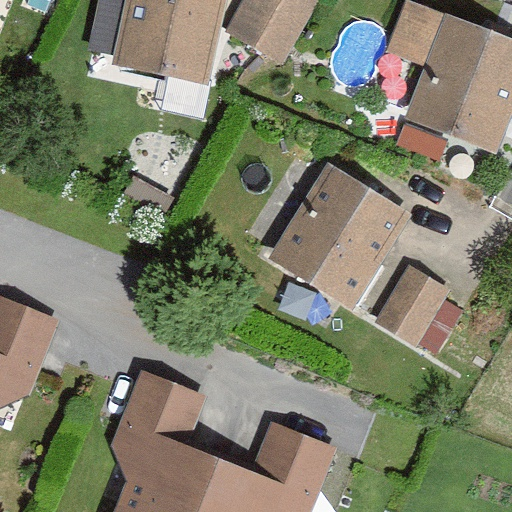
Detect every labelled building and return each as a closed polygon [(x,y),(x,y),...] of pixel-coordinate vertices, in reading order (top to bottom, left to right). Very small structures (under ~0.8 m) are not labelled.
[(225,0),(127,0),(114,68),(209,87),(225,0)] [(319,3),(313,0),(246,0),(227,33),(282,65),(319,3)] [(497,156),(511,115),(511,42),(446,17),(406,122),(497,156)] [(352,309),(410,216),(330,167),(272,260),(352,309)] [(451,290),(409,266),(375,324),(416,348),(451,290)] [(0,313),(0,410),(10,384),(30,391),(59,313),(7,294),(0,313)] [(136,511),(214,511),(238,448),(199,434),(216,387),(161,367),(129,452),(155,462),(136,511)] [(273,461),(238,448),(214,511),(290,511),(292,508),(302,511),(312,511),(341,437),(289,418),(273,461)]
